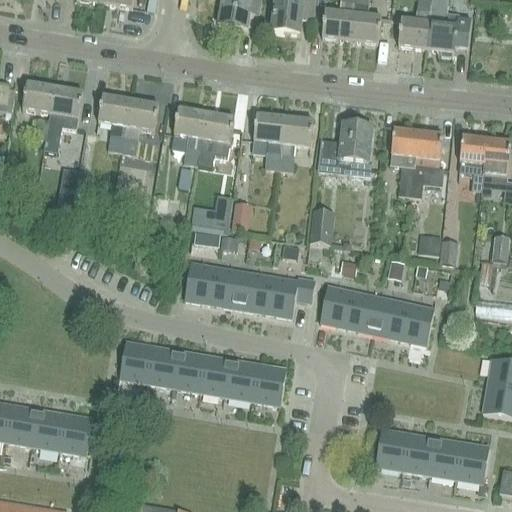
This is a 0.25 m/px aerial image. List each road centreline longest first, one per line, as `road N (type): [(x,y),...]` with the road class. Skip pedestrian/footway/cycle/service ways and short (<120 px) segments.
road 1 (residential): [(404,511),(313,496),(329,378),(318,364),(297,352),(116,317),(0,244)]
road 2 (residential): [(511,112),(319,92),(165,65)]
road 3 (residential): [(165,65),(0,36)]
